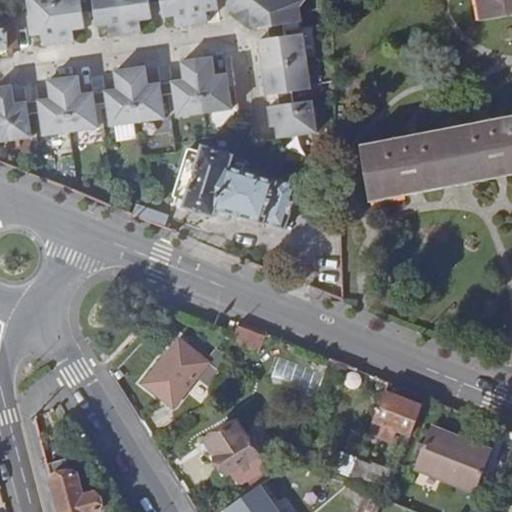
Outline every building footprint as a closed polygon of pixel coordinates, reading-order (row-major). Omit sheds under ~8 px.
[(79,0),(27,0),(30,13),(26,14),(30,34),(40,32),(43,44),(60,41),(75,38),(72,25),(84,24),(79,0)] [(147,0),(92,0),(96,22),(108,20),(111,31),(126,29),(141,26),(139,14),(150,13),(147,0)] [(203,0),(160,0),(162,10),(174,8),(177,20),(206,15),(203,0)] [(229,0),(243,8),(257,18),(300,10),(297,0),(229,0)] [(511,0),(485,0),(488,19),(511,15),(511,0)] [(313,77),(308,49),(303,22),(259,29),(264,56),(269,83),(313,77)] [(9,43),(19,43),(17,28),(9,28),(9,31),(9,43)] [(0,50),(19,47),(19,43),(9,43),(9,31),(0,30),(0,50)] [(169,118),(174,117),(180,101),(188,74),(203,78),(233,88),(228,65),(216,67),(213,48),(198,51),(182,54),(185,72),(174,74),(162,76),(149,78),(145,62),(130,63),(116,65),(119,83),(106,85),(95,86),(83,89),(80,72),(64,75),(49,78),(52,95),(39,97),(26,98),(16,100),(14,85),(0,87),(0,138),(5,141),(6,149),(36,144),(47,142),(76,136),(103,131),(115,129),(143,123),(169,118)] [(180,101),(174,117),(183,116),(209,111),(236,106),(233,88),(203,78),(188,74),(180,101)] [(271,101),(320,117),(315,88),(270,95),(271,101)] [(321,121),(320,117),(271,101),(273,114),(279,113),(281,127),(321,121)] [(511,116),(361,143),(371,195),(511,169),(511,116)] [(266,223),(287,229),(300,186),(278,178),(277,180),(230,166),(233,156),(204,146),(202,152),(191,147),(187,151),(174,197),(187,202),(185,207),(213,216),(216,209),(265,225),(266,223)] [(140,204),(135,213),(162,226),(166,216),(140,204)] [(177,356),(187,345),(181,341),(172,352),(177,356)] [(208,405),(221,373),(187,345),(177,356),(172,352),(146,384),(187,416),(208,405)] [(426,398),(390,384),(375,421),(384,425),(380,435),(392,440),(397,429),(412,434),(426,398)] [(384,425),(375,421),(370,432),(380,435),(384,425)] [(267,466),(238,422),(207,441),(216,454),(211,458),(223,477),(230,473),(238,486),(267,466)] [(457,443),(459,437),(429,426),(427,432),(457,443)] [(490,450),(459,437),(457,443),(427,432),(413,467),(473,491),(490,450)] [(68,459),(47,464),(59,511),(91,511),(101,509),(97,493),(84,496),(77,472),(73,472),(68,459)] [(359,463),(349,486),(356,489),(386,501),(395,478),(359,463)] [(280,511),(261,485),(227,510),(228,511),(280,511)] [(365,497),(358,511),(374,511),(379,502),(365,497)]
